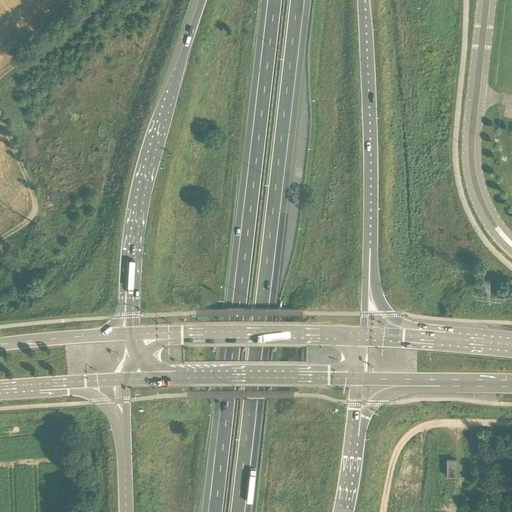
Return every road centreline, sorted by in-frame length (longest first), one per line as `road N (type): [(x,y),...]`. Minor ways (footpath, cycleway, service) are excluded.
road 1 (motorway): [(240,511),(300,0)]
road 2 (motorway): [(271,0),(211,511)]
road 3 (motorway): [(203,0),(137,209),(128,334)]
road 4 (motorway): [(368,277),(363,0)]
road 5 (tertiary): [(479,0),(466,169),(487,225),(511,251)]
road 6 (tertiary): [(511,237),(490,207),(477,154),(492,0)]
road 7 (primary): [(363,334),(128,334)]
road 8 (primary): [(127,379),(356,379)]
road 9 (track): [(511,424),(419,426),(399,445),(383,511)]
road 10 (track): [(0,117),(35,206),(0,241)]
road 11 (tertiary): [(128,334),(0,344)]
